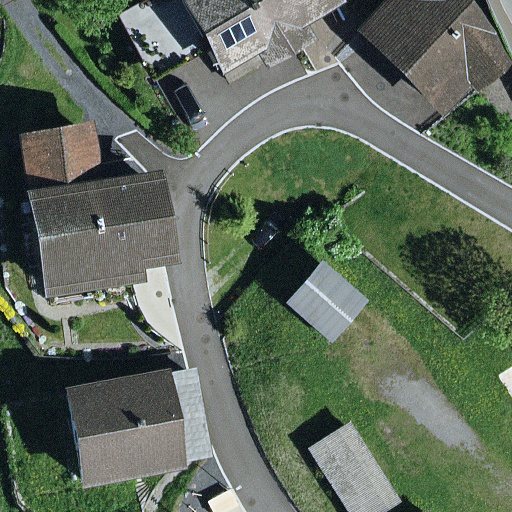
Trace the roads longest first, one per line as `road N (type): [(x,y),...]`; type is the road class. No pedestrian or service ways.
road 1 (residential): [(284,511),(251,462),(212,366),(191,233),(217,148),(250,122),(343,105),(511,203)]
road 2 (track): [(14,0),(79,80),(190,174),(198,194)]
